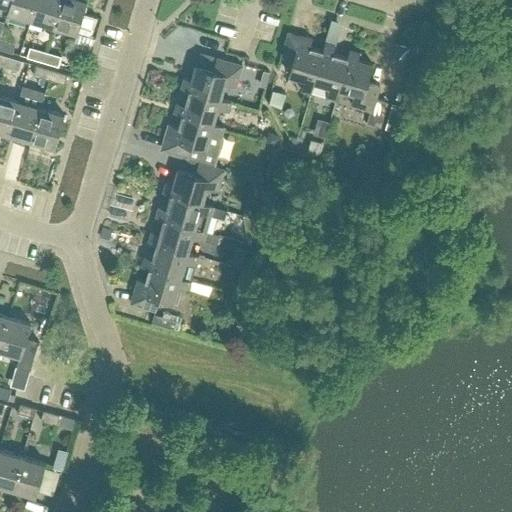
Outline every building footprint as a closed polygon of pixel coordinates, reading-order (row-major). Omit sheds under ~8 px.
[(6,11),(31,18),(35,0),(10,0),(8,6),(6,11)] [(40,29),(43,22),(53,25),(60,0),(35,0),(31,18),(28,26),(40,29)] [(96,16),(83,12),(86,0),(60,0),(53,25),(86,35),(91,32),(96,16)] [(311,92),(314,81),(313,81),(322,49),(322,48),(310,45),(312,38),(288,31),(281,56),(292,60),(288,74),(304,78),(301,89),(311,92)] [(0,47),(11,51),(14,42),(0,37),(0,47)] [(46,49),(76,56),(78,44),(48,38),(46,49)] [(335,99),(338,88),(347,56),(346,56),(332,52),(334,45),(324,41),(322,48),(322,49),(313,81),(314,81),(328,85),(325,96),(335,99)] [(27,56),(43,60),(45,51),(29,47),(27,56)] [(375,97),(378,84),(367,80),(372,63),(357,59),(359,52),(348,49),(346,56),(347,56),(338,88),(354,93),(351,104),(370,109),(366,122),(381,126),(387,100),(375,97)] [(60,55),(45,51),(43,60),(57,65),(60,55)] [(21,60),(5,55),(2,65),(18,69),(21,60)] [(180,87),(188,89),(188,88),(220,97),(220,96),(224,82),(236,85),(242,64),(216,57),(213,68),(196,63),(191,78),(184,75),(180,87)] [(33,74),(48,78),(51,69),(36,64),(33,74)] [(66,74),(51,69),(48,78),(64,83),(66,74)] [(174,112),(181,114),(213,123),(213,122),(217,107),(229,110),(232,100),(220,96),(220,97),(188,88),(188,89),(184,103),(177,101),(174,112)] [(0,129),(7,132),(17,99),(0,94),(0,129)] [(7,132),(30,139),(40,106),(17,99),(7,132)] [(64,114),(40,106),(30,139),(54,146),(64,114)] [(213,165),(222,135),(224,125),(213,122),(213,123),(181,114),(178,125),(170,123),(163,148),(188,155),(186,159),(198,163),(198,160),(213,165)] [(163,191),(170,193),(170,192),(202,202),(203,201),(207,186),(218,190),(224,168),(213,165),(198,160),(198,163),(195,172),(178,167),(173,182),(166,180),(163,191)] [(219,206),(214,205),(203,201),(202,202),(170,192),(170,193),(166,207),(159,205),(155,216),(162,218),(163,217),(195,227),(196,226),(206,229),(211,214),(216,216),(223,218),(226,208),(219,206)] [(219,235),(206,231),(206,229),(196,226),(195,227),(163,217),(162,218),(158,232),(151,230),(148,241),(155,243),(155,242),(188,252),(188,251),(192,236),(203,239),(213,242),(216,243),(219,235)] [(208,258),(198,255),(198,254),(188,251),(188,252),(155,242),(155,243),(151,257),(144,254),(141,266),(148,268),(148,267),(181,277),(181,276),(185,261),(196,264),(196,263),(205,267),(208,258)] [(191,279),(181,276),(181,277),(148,267),(148,268),(145,279),(137,277),(130,301),(155,309),(159,298),(172,301),(177,285),(189,289),(191,279)] [(216,291),(228,286),(223,273),(211,278),(216,291)] [(153,313),(151,321),(174,328),(176,319),(153,313)] [(30,321),(7,314),(0,337),(0,347),(20,354),(30,321)] [(136,383),(133,397),(139,398),(143,385),(136,383)] [(0,385),(0,396),(7,399),(10,389),(0,385)] [(35,407),(19,403),(17,412),(32,416),(35,407)] [(143,407),(137,427),(147,430),(153,410),(143,407)] [(71,418),(43,410),(40,419),(57,424),(58,419),(74,424),(76,419),(71,418)] [(153,410),(147,430),(158,433),(163,413),(153,410)] [(163,413),(158,433),(168,436),(173,416),(163,413)] [(218,426),(213,446),(223,448),(229,429),(218,426)] [(229,429),(223,448),(233,451),(239,432),(229,429)] [(248,435),(239,432),(233,451),(243,454),(248,435)] [(0,483),(12,487),(22,454),(0,447),(0,483)] [(45,460),(22,454),(12,487),(36,494),(45,460)] [(261,471),(263,461),(243,455),(240,465),(261,471)] [(258,481),(261,471),(240,465),(237,475),(258,481)] [(255,491),(258,481),(237,475),(234,485),(255,491)] [(252,501),(255,491),(234,485),(232,495),(252,501)] [(249,511),(252,501),(232,495),(229,505),(249,511)] [(129,511),(134,511),(137,503),(117,497),(114,507),(129,511)]
